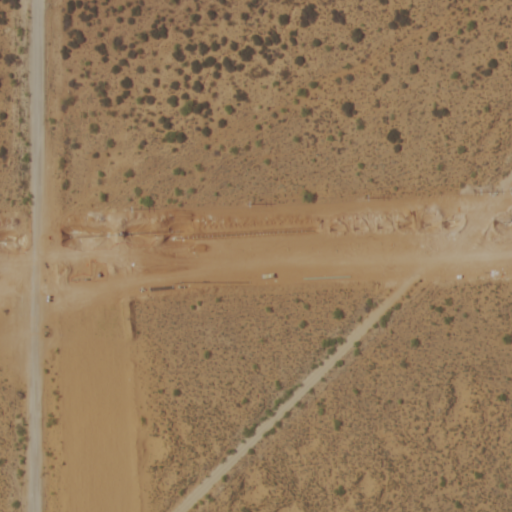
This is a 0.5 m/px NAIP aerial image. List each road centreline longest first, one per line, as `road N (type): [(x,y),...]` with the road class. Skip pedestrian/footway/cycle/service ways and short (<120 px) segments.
road 1 (residential): [(37,511),(40,0)]
road 2 (residential): [(178,511),(511,173)]
